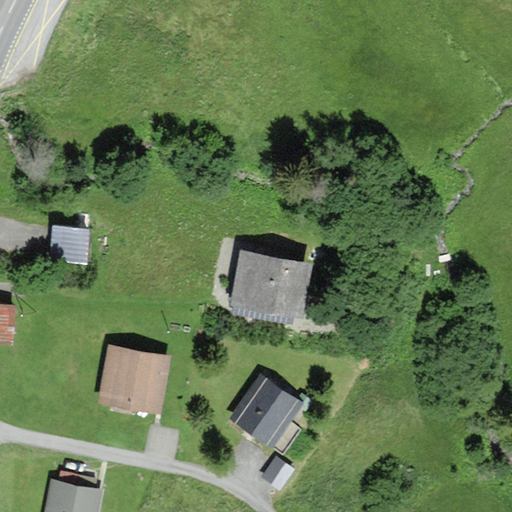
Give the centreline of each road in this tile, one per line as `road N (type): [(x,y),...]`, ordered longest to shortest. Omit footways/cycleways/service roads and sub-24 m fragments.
road 1 (unclassified): [(0,432),(212,478),(266,511)]
road 2 (unknown): [(0,292),(188,316),(217,297),(236,249)]
